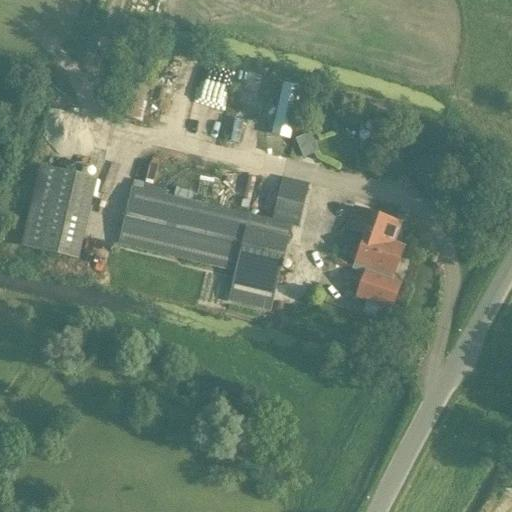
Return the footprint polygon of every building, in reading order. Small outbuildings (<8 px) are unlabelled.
[(151,77),(124,71),(113,118),(141,124),(151,77)] [(289,138),(301,88),(283,84),(272,134),(289,138)] [(310,104),(314,122),(331,118),(327,99),(310,104)] [(97,180),(41,167),(23,247),(79,260),(97,180)] [(273,222),(292,226),(298,228),(308,185),(283,179),(273,222)] [(292,226),(273,222),(134,189),(121,244),(237,272),(231,300),(272,310),(292,226)] [(394,276),(404,248),(392,244),(399,223),(375,215),(356,208),(348,229),(366,236),(361,250),(356,248),(351,259),(357,261),(354,270),(367,274),(358,299),(392,311),(401,285),(391,282),(393,276),(394,276)] [(53,419),(44,435),(60,444),(69,428),(53,419)]
